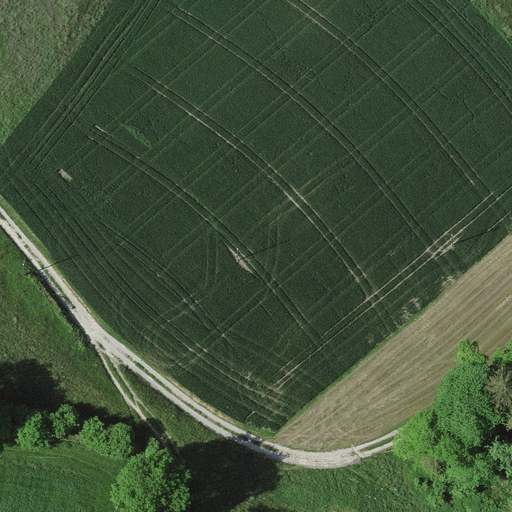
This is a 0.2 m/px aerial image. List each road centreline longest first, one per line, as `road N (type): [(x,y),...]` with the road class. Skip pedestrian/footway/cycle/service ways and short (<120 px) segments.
road 1 (track): [(456,403),(339,458),(269,449),(197,412),(96,334),(0,217)]
road 2 (track): [(96,334),(174,456),(178,511)]
